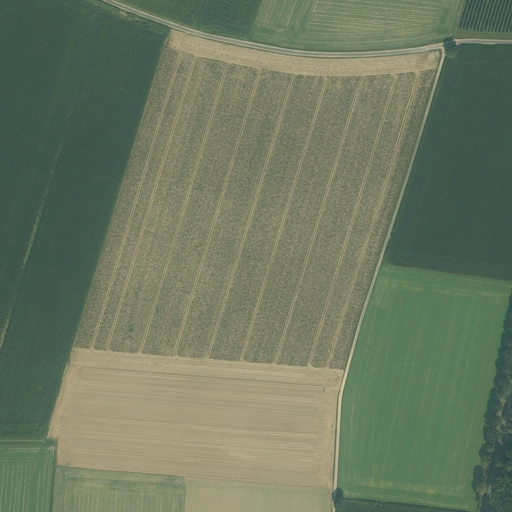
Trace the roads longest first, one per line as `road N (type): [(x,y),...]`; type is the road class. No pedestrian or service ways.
road 1 (unclassified): [(446,43),(339,396),(333,511)]
road 2 (unclassified): [(108,0),(176,28),(297,53),(446,43)]
road 3 (secondary): [(486,511),(511,391)]
road 4 (track): [(0,445),(52,444),(47,511)]
